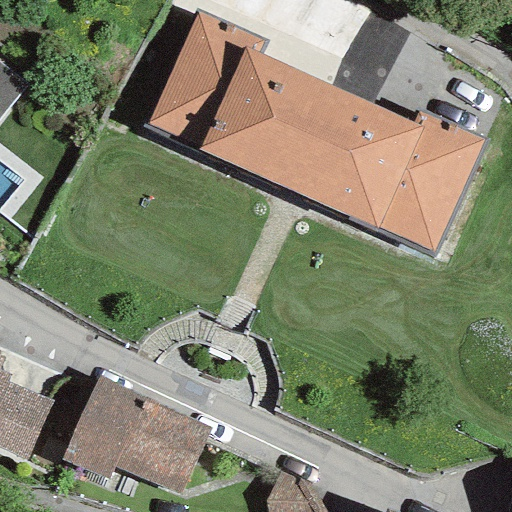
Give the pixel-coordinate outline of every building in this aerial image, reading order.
[(266,40),(196,10),(145,128),(435,253),(483,141),(415,112),(411,123),(258,57),(266,40)] [(0,119),(27,84),(0,63),(0,119)] [(0,362),(2,357),(0,356),(0,396),(6,383),(9,376),(0,371),(0,362)] [(209,428),(96,377),(60,459),(106,479),(113,465),(179,495),(209,428)] [(52,403),(6,383),(0,396),(0,448),(27,460),(52,403)]
